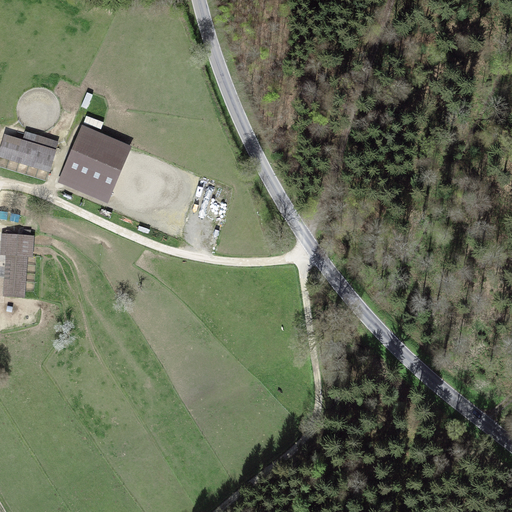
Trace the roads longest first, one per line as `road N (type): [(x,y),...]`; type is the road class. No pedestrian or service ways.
road 1 (track): [(0,184),(168,250),(244,262),(315,253),(303,275),(318,391),(310,434),(219,511)]
road 2 (tertiary): [(199,0),(247,135),(315,253),(397,349),(511,444)]
road 3 (track): [(308,243),(389,0)]
